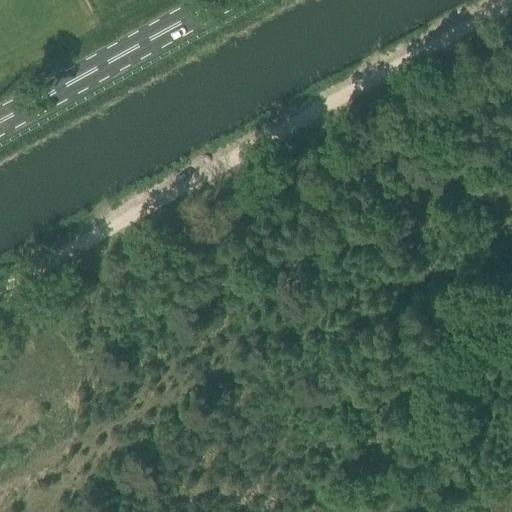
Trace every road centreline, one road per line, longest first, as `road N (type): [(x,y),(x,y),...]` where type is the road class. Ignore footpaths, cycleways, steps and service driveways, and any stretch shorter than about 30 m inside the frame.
road 1 (track): [(511,5),(0,285)]
road 2 (primary): [(0,123),(225,0)]
